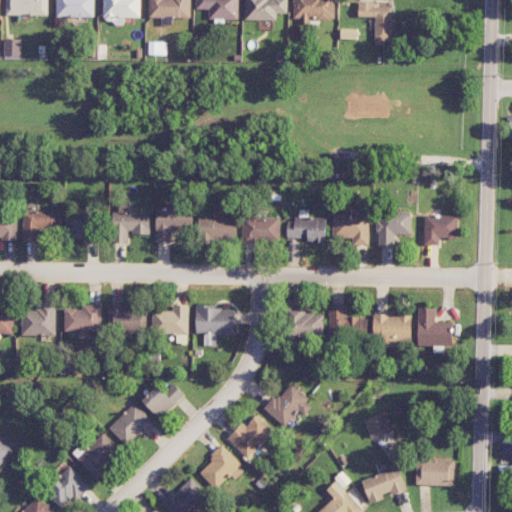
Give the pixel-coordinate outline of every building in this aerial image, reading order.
[(5,0),(6,15),(49,14),(48,0),(5,0)] [(56,0),(57,16),(95,17),(94,0),(56,0)] [(125,17),(141,17),(141,0),(103,0),(103,23),(125,23),(125,17)] [(191,0),(149,0),(149,17),(191,18),(191,0)] [(240,18),(239,0),(196,0),(197,9),(209,9),(209,19),(240,18)] [(288,0),(245,0),(245,20),(277,20),(277,13),(288,13),(288,0)] [(294,0),(294,21),(311,21),(311,19),(335,19),(334,0),(294,0)] [(376,44),(392,43),(392,7),(375,7),(375,1),(359,1),(359,17),(375,17),(376,44)] [(357,39),(358,29),(341,28),(341,39),(357,39)] [(22,39),(5,38),(4,58),(21,59),(22,39)] [(167,41),(149,42),(149,55),(167,55),(167,41)] [(151,234),(151,213),(130,212),(130,204),(119,204),(118,212),(112,212),(111,241),(129,241),(129,233),(151,234)] [(174,242),(175,232),(192,233),(193,210),(157,208),(156,241),(174,242)] [(24,240),(41,240),(41,231),(61,231),(62,211),(24,211),(24,240)] [(93,212),(66,213),(66,238),(94,237),(93,212)] [(411,212),(377,213),(378,245),(395,244),(395,234),(412,234),(411,212)] [(369,214),(333,213),(333,237),(353,238),(353,244),(369,245),(369,214)] [(0,238),(18,238),(17,215),(0,215),(0,238)] [(424,245),(440,245),(440,239),(458,239),(458,215),(425,215),(424,245)] [(237,239),(237,216),(198,217),(199,240),(237,239)] [(281,217),(243,216),(242,241),(280,242),(281,217)] [(326,242),(327,218),(295,217),(295,221),(288,221),(288,237),(308,237),(308,242),(326,242)] [(22,335),(56,335),(57,303),(39,303),(38,310),(23,310),(22,335)] [(65,308),(65,331),(75,331),(75,334),(102,335),(102,305),(83,304),(83,308),(65,308)] [(189,305),(173,305),(173,310),(153,310),(152,333),(189,334),(189,305)] [(346,306),(328,307),(329,338),(368,337),(368,315),(347,316),(346,306)] [(109,332),(147,332),(147,307),(109,307),(109,332)] [(196,333),(205,333),(205,345),(217,345),(217,332),(235,333),(235,308),(196,307),(196,333)] [(453,321),(436,322),(435,307),(418,308),(419,345),(453,344),(453,321)] [(0,332),(13,333),(14,310),(0,309),(0,332)] [(324,310),(288,310),(289,336),(324,335),(324,310)] [(412,315),(374,314),(374,344),(412,345),(412,315)] [(160,418),(185,394),(174,383),(165,392),(159,385),(143,401),(160,418)] [(279,398),(276,395),(264,408),(285,427),(300,410),(305,415),(315,404),(292,384),(279,398)] [(109,427),(127,446),(154,422),(136,402),(109,427)] [(372,439),(393,430),(386,411),(364,419),(372,439)] [(246,426),(243,423),(228,438),(249,458),(275,430),(258,414),(246,426)] [(121,451),(101,430),(76,456),(96,477),(121,451)] [(0,465),(14,452),(8,445),(11,443),(0,431),(0,465)] [(216,489),(232,473),(236,477),(245,469),(224,446),(198,470),(216,489)] [(417,460),(417,485),(455,485),(455,460),(417,460)] [(46,490),(63,509),(89,485),(71,467),(46,490)] [(407,489),(399,467),(362,480),(370,502),(407,489)] [(163,503),(170,511),(187,511),(207,494),(191,477),(163,503)] [(363,511),(365,511),(337,480),(327,490),(334,498),(318,511),(363,511)] [(21,511),(56,511),(40,495),(21,511)]
